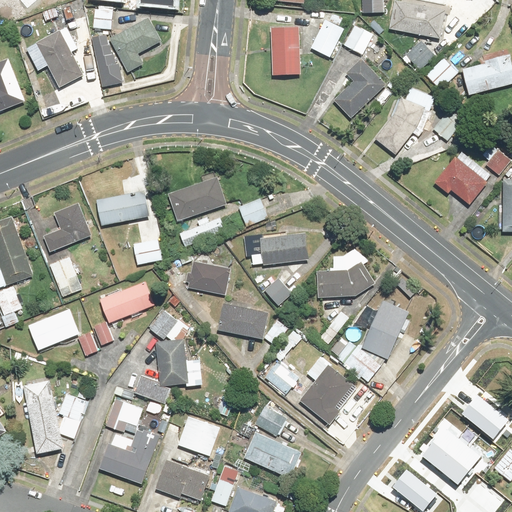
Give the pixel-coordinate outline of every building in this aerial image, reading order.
[(443,39),(447,10),(440,9),(442,2),(431,0),(421,0),(421,6),(397,2),(392,30),(443,39)] [(114,8),(94,7),(92,29),(112,30),(114,8)] [(151,18),(112,38),(130,73),(146,65),(141,54),(164,42),(151,18)] [(344,30),(325,21),(311,50),(330,58),(344,30)] [(371,35),(355,26),(344,47),(361,55),(371,35)] [(301,27),(273,28),(274,76),(303,75),(301,27)] [(86,75),(63,29),(37,41),(60,88),(86,75)] [(87,38),(77,40),(81,62),(91,60),(87,38)] [(434,55),(421,41),(405,56),(418,70),(434,55)] [(488,63),(464,69),(470,95),(511,85),(511,53),(487,60),(488,63)] [(460,73),(443,57),(425,77),(443,92),(460,73)] [(389,84),(363,58),(348,74),(355,81),(335,100),(354,118),(389,84)] [(0,113),(28,102),(10,59),(0,62),(0,113)] [(396,115),(377,138),(398,154),(418,128),(426,110),(431,112),(438,97),(413,88),(408,100),(402,98),(402,99),(399,98),(393,114),(396,115)] [(466,122),(451,109),(433,129),(448,142),(466,122)] [(511,160),(492,145),(483,156),(490,161),(487,165),(500,175),(511,160)] [(489,182),(457,156),(436,182),(450,193),(453,189),(471,204),(489,182)] [(219,175),(169,192),(179,221),(229,203),(219,175)] [(99,199),(104,225),(152,216),(147,190),(99,199)] [(260,197),(238,207),(247,227),(269,218),(260,197)] [(80,203),(56,213),(63,228),(44,236),(51,252),(93,235),(80,203)] [(14,216),(0,221),(0,261),(2,268),(0,268),(0,287),(35,276),(14,216)] [(223,218),(181,234),(186,247),(228,232),(223,218)] [(138,265),(148,264),(148,270),(161,268),(160,262),(163,261),(157,225),(135,228),(138,243),(135,243),(138,265)] [(309,233),(262,238),(264,253),(253,255),(254,264),(265,263),(265,265),(312,259),(309,233)] [(72,256),(49,264),(62,298),(84,290),(72,256)] [(377,282),(362,261),(349,269),(318,271),(320,298),(358,296),(377,282)] [(227,295),(232,269),(194,262),(192,273),(188,272),(187,281),(190,282),(189,288),(227,295)] [(404,276),(396,284),(411,298),(418,290),(404,276)] [(292,294),(278,278),(264,290),(279,306),(292,294)] [(146,281),(102,299),(112,323),(156,305),(146,281)] [(14,286),(0,291),(0,307),(3,315),(23,308),(14,286)] [(411,311),(384,300),(365,347),(392,358),(411,311)] [(271,313),(225,304),(220,329),(266,339),(271,313)] [(72,307),(30,326),(40,350),(83,332),(72,307)] [(176,321),(163,311),(149,330),(162,340),(176,321)] [(350,318),(341,311),(321,336),(330,343),(350,318)] [(108,322),(93,327),(101,346),(115,341),(108,322)] [(93,333),(78,339),(85,358),(100,353),(93,333)] [(381,367),(342,336),(330,351),(369,382),(381,367)] [(158,342),(162,382),(143,375),(136,393),(168,404),(174,386),(172,385),(192,383),(187,339),(158,342)] [(279,360),(265,376),(286,394),(300,377),(279,360)] [(331,365),(302,400),(332,424),(344,410),(338,406),(355,384),(331,365)] [(52,380),(25,386),(39,454),(67,448),(52,380)] [(135,394),(135,392),(116,386),(113,394),(133,400),(135,394)] [(240,398),(225,392),(215,415),(230,421),(240,398)] [(477,398),(464,415),(494,439),(508,422),(477,398)] [(110,443),(101,469),(144,484),(161,435),(138,427),(144,409),(116,399),(106,425),(125,432),(126,429),(137,433),(135,440),(117,434),(113,444),(110,443)] [(287,417),(266,406),(256,425),(277,437),(287,417)] [(220,424),(188,415),(179,446),(211,456),(220,424)] [(0,418),(0,437),(9,432),(0,418)] [(441,432),(422,458),(459,484),(478,459),(441,432)] [(257,433),(246,458),(293,478),(304,453),(257,433)] [(511,480),(511,449),(510,448),(494,468),(511,482),(511,480)] [(212,476),(168,460),(158,488),(182,497),(184,493),(203,500),(212,476)] [(407,470),(393,487),(424,511),(437,494),(407,470)] [(234,485),(219,479),(212,501),(226,506),(234,485)] [(238,487),(229,511),(274,511),(278,500),(238,487)]
